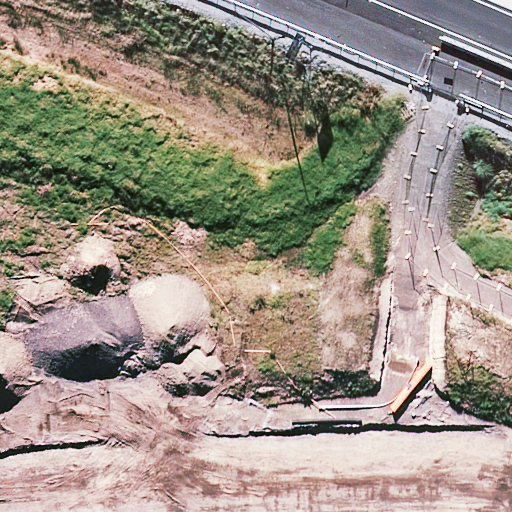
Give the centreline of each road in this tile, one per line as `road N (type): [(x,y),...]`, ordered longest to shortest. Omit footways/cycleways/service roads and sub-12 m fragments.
road 1 (tertiary): [(48,511),(207,492),(511,483)]
road 2 (trunk): [(511,63),(361,0)]
